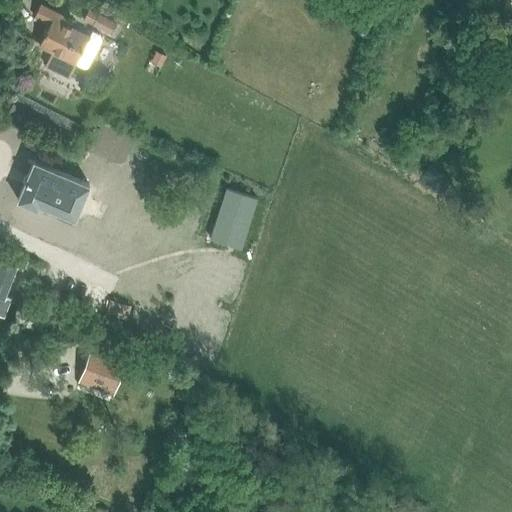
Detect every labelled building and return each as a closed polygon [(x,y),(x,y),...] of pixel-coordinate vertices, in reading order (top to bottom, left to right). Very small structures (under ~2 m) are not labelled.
[(39,44),(52,51),(44,67),(68,78),(75,64),(86,69),(101,39),(99,34),(92,31),(90,36),(71,27),(70,28),(63,24),(67,19),(41,6),(41,5),(40,4),(34,17),(35,17),(35,16),(49,23),(39,44)] [(81,20),(110,35),(116,23),(86,8),(81,20)] [(377,14),(367,10),(363,21),(373,25),(377,14)] [(160,65),(165,56),(157,51),(152,60),(160,65)] [(17,93),(7,114),(68,146),(79,124),(17,93)] [(89,185),(34,161),(18,200),(37,208),(39,204),(45,206),(43,211),(72,223),(74,218),(75,219),(89,185)] [(210,238),(241,248),(257,198),(226,188),(210,238)] [(0,316),(3,317),(9,300),(4,299),(17,265),(0,258),(0,316)] [(124,300),(111,297),(108,311),(121,314),(124,300)] [(89,353),(80,378),(115,391),(124,366),(89,353)]
